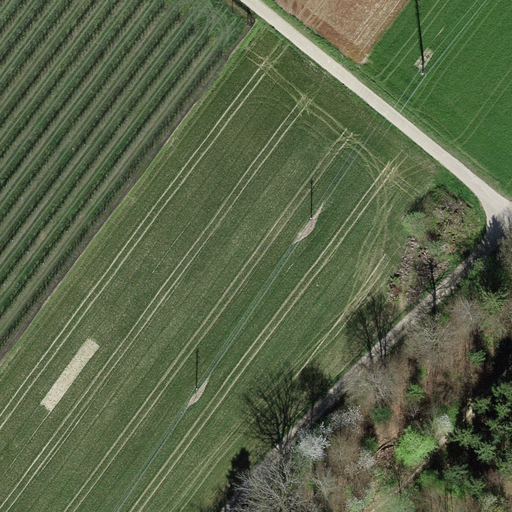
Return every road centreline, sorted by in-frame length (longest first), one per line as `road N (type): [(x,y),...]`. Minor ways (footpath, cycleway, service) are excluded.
road 1 (track): [(511,222),(228,511)]
road 2 (track): [(242,0),(511,219)]
road 3 (track): [(355,511),(511,371)]
